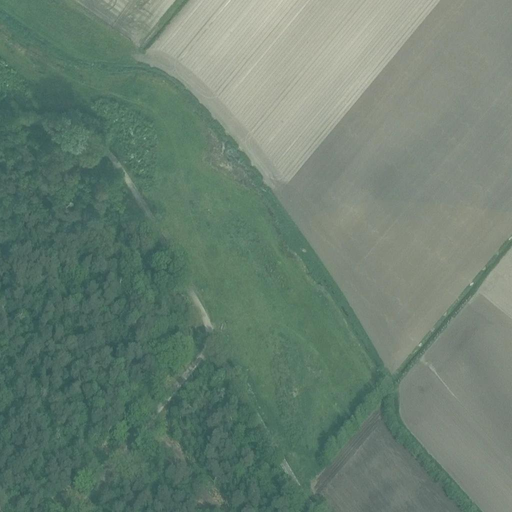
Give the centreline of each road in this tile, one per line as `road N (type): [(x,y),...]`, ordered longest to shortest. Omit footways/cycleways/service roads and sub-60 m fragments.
road 1 (track): [(71,511),(209,334)]
road 2 (track): [(98,145),(209,334)]
road 3 (unclassified): [(322,511),(209,334)]
